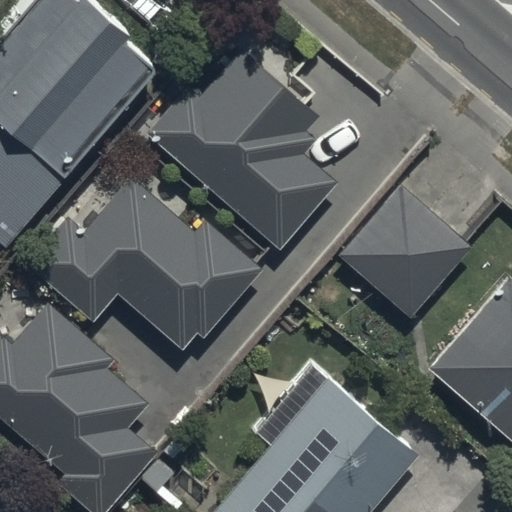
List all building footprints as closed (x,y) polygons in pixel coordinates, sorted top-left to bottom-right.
[(0,223),(56,160),(52,157),(149,48),(114,17),(119,12),(105,0),(4,0),(0,5),(0,223)] [(182,68),(139,116),(273,234),(333,166),(299,136),(311,123),(298,111),(311,97),(234,29),(192,77),(182,68)] [(60,201),(19,246),(85,306),(113,276),(175,333),(189,317),(195,323),(257,254),(200,201),(188,214),(125,157),(73,214),(60,201)] [(464,232),(392,169),(334,237),(406,299),(464,232)] [(511,266),(501,257),(420,348),(511,428),(511,266)] [(105,340),(41,284),(5,325),(0,320),(0,403),(60,456),(51,466),(92,502),(150,435),(121,410),(142,386),(99,347),(105,340)] [(223,511),(347,511),(411,442),(311,351),(249,419),(262,431),(204,495),(223,511)]
